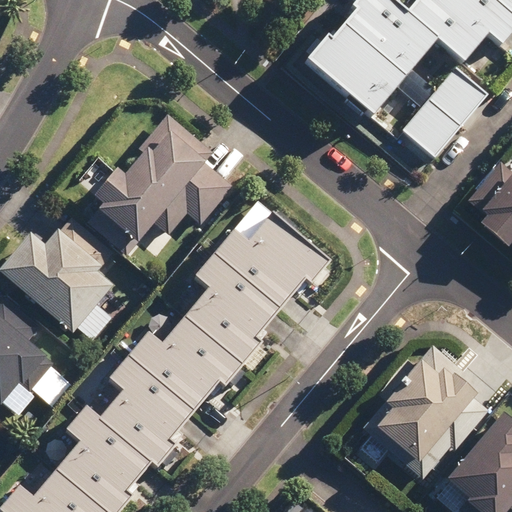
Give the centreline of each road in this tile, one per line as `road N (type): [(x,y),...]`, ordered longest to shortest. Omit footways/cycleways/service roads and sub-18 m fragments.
road 1 (residential): [(117,0),(170,35),(425,258)]
road 2 (residential): [(271,438),(425,258)]
road 3 (residential): [(0,154),(39,92),(76,0)]
